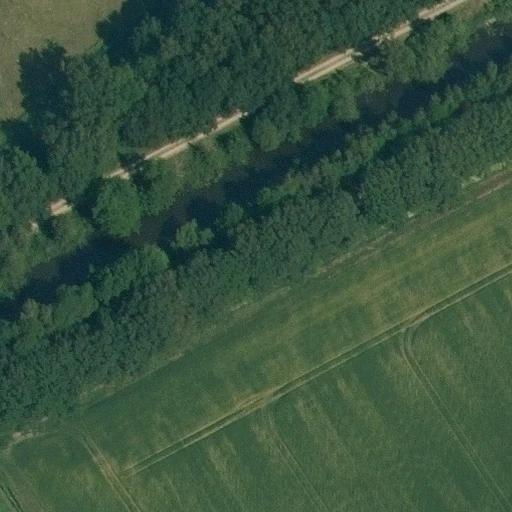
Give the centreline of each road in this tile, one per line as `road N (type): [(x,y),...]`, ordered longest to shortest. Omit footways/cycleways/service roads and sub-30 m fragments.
road 1 (track): [(0,395),(511,123)]
road 2 (track): [(451,0),(0,239)]
